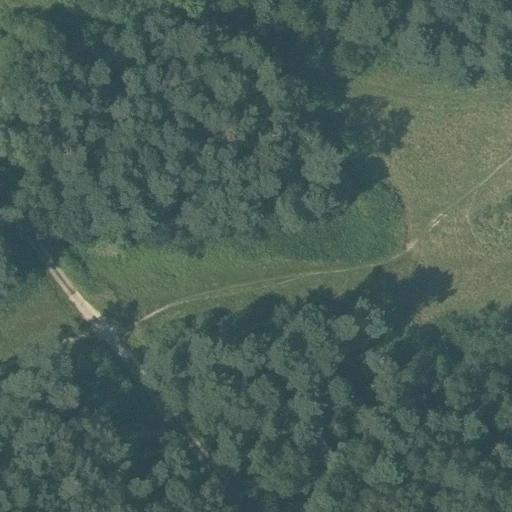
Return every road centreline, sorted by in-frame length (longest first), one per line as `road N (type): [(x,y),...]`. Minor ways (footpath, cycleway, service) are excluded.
road 1 (track): [(15,0),(191,32),(377,92),(460,105),(511,101)]
road 2 (track): [(105,335),(174,306),(383,264),(511,165)]
road 3 (track): [(0,216),(105,335),(240,511)]
